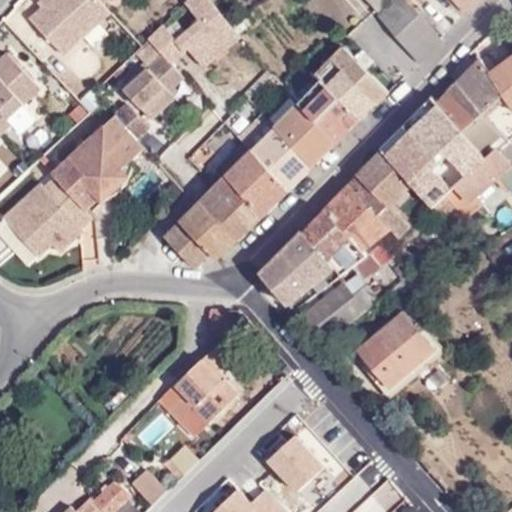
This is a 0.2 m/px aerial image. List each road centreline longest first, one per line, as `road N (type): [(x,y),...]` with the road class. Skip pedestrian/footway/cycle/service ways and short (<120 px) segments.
road 1 (residential): [(229,284),(508,0)]
road 2 (residential): [(201,292),(193,352),(78,472)]
road 3 (residential): [(312,374),(167,511)]
road 4 (residential): [(32,338),(92,288),(201,292)]
road 5 (residential): [(312,374),(229,284)]
